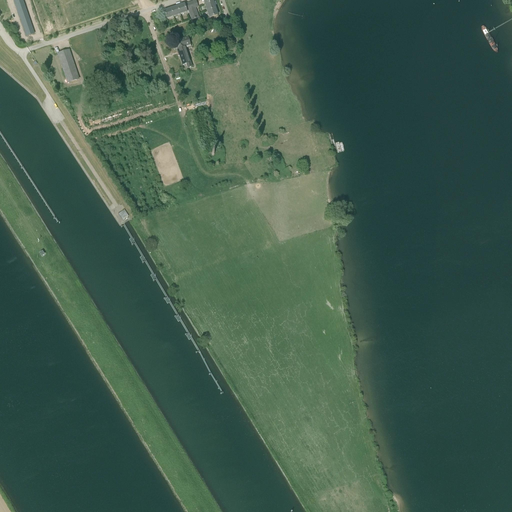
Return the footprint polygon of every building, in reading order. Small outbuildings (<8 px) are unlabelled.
[(22,0),(13,0),(26,37),(34,34),(22,0)] [(186,4),(184,5),(187,12),(189,11),(192,20),(198,18),(195,9),(198,8),(196,1),(195,1),(186,4)] [(213,2),(205,5),(208,11),(215,9),(213,2)] [(184,5),(177,7),(180,15),(187,12),(184,5)] [(177,7),(171,9),(173,17),(180,15),(177,7)] [(171,9),(164,11),(167,19),(173,17),(171,9)] [(215,9),(208,11),(210,18),(218,15),(215,9)] [(481,29),(481,31),(493,51),(495,53),(498,54),(498,51),(498,48),(486,28),(484,27),(483,26),(482,27),(481,29)] [(189,38),(175,43),(177,49),(176,49),(176,50),(179,49),(181,55),(180,56),(183,66),(187,64),(188,69),(193,67),(186,46),(191,44),(189,38)] [(68,50),(58,53),(68,83),(78,79),(68,50)] [(209,109),(190,115),(204,157),(222,152),(221,147),(209,109)] [(123,220),(129,216),(125,209),(119,213),(123,220)]
